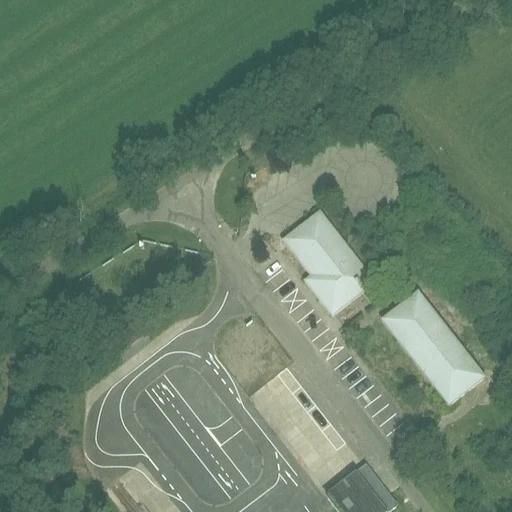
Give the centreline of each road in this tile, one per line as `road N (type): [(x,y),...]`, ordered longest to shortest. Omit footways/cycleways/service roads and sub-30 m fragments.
road 1 (track): [(177,186),(475,0)]
road 2 (unclassified): [(0,298),(177,186)]
